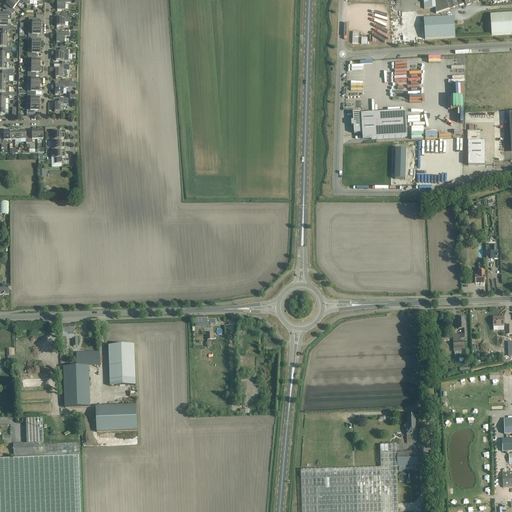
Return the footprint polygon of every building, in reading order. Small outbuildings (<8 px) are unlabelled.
[(12,10),(16,5),(10,0),(8,0),(9,0),(8,0),(7,0),(6,3),(5,4),(5,5),(5,4),(9,8),(7,10),(13,15),(15,12),(12,10)] [(60,0),(61,2),(56,1),(56,2),(57,2),(57,10),(62,10),(65,10),(65,3),(71,3),(70,0),(60,0)] [(423,0),(424,9),(435,8),(435,14),(449,9),(445,0),(423,0)] [(456,0),(445,0),(449,9),(465,4),(465,6),(477,2),(475,0),(457,0),(456,0)] [(0,20),(7,21),(11,21),(11,16),(11,14),(13,15),(7,10),(6,11),(4,11),(3,14),(0,13),(0,20)] [(70,14),(60,14),(55,14),(61,14),(60,19),(56,18),(56,19),(56,27),(57,27),(65,27),(65,20),(70,20),(70,14)] [(511,14),(491,15),(492,36),(511,34),(511,14)] [(455,38),(454,17),(424,19),(425,40),(455,38)] [(32,22),(32,29),(41,29),(41,27),(41,24),(41,22),(36,22),(36,19),(31,19),(28,19),(28,22),(32,22)] [(3,30),(6,30),(10,30),(14,30),(14,28),(13,27),(11,27),(11,25),(7,24),(7,21),(0,20),(0,26),(3,27),(3,30)] [(28,33),(28,38),(35,38),(35,35),(40,35),(41,36),(41,34),(41,30),(41,29),(32,29),(32,32),(28,33)] [(56,44),(60,44),(60,48),(64,48),(64,44),(65,44),(64,44),(64,37),(70,37),(70,31),(60,31),(55,31),(60,31),(60,36),(56,35),(56,36),(56,44)] [(30,44),(31,44),(31,48),(40,48),(40,46),(41,46),(41,43),(40,43),(40,41),(35,41),(35,38),(28,38),(28,41),(28,43),(30,44)] [(0,48),(2,48),(2,51),(10,51),(10,48),(10,43),(6,43),(0,42),(0,48)] [(40,49),(40,48),(31,48),(31,54),(28,54),(28,57),(35,57),(35,54),(40,54),(40,55),(40,53),(41,53),(41,49),(40,49)] [(61,61),(64,61),(68,61),(68,51),(66,51),(66,48),(64,48),(60,48),(54,48),(60,48),(60,53),(55,52),(55,53),(56,53),(56,61),(61,61)] [(9,55),(10,51),(2,51),(2,54),(0,54),(0,59),(6,60),(6,55),(9,55)] [(35,57),(28,57),(28,62),(31,63),(31,67),(40,67),(40,65),(40,62),(40,60),(35,60),(35,57)] [(6,70),(6,65),(0,65),(0,70),(2,71),(2,74),(13,74),(13,71),(9,70),(6,70)] [(69,65),(59,65),(54,65),(59,65),(59,69),(55,69),(55,70),(55,78),(66,78),(67,71),(69,71),(69,65)] [(25,76),(27,76),(34,76),(34,73),(39,73),(39,74),(40,74),(40,72),(40,68),(40,67),(31,67),(31,73),(27,73),(27,74),(25,74),(25,76)] [(13,77),(13,74),(2,74),(2,77),(0,76),(0,82),(6,82),(9,82),(9,77),(13,77)] [(30,79),(30,86),(39,86),(39,84),(40,84),(40,81),(40,79),(39,79),(34,79),(34,76),(27,76),(27,79),(30,79)] [(63,88),(69,88),(74,89),(75,83),(69,82),(59,82),(54,82),(53,82),(59,82),(59,87),(54,86),(54,87),(55,87),(55,95),(64,95),(63,95),(63,88)] [(39,87),(39,86),(30,86),(30,92),(27,92),(27,95),(34,95),(34,92),(39,92),(39,93),(39,91),(40,91),(40,87),(39,87)] [(0,93),(1,93),(1,96),(11,96),(11,93),(9,93),(9,88),(5,88),(0,87),(0,93)] [(27,102),(27,105),(30,105),(39,105),(39,104),(40,104),(40,100),(39,100),(39,98),(34,98),(34,95),(27,95),(27,98),(30,99),(30,102),(27,102)] [(0,104),(5,105),(5,100),(8,100),(8,99),(9,97),(11,97),(11,96),(1,96),(1,99),(0,99),(0,104)] [(60,99),(58,99),(53,99),(59,99),(59,104),(54,103),(54,104),(55,104),(54,112),(55,112),(64,112),(65,111),(66,109),(64,108),(63,108),(63,105),(68,105),(68,99),(63,99),(60,99)] [(39,106),(39,105),(30,105),(30,111),(26,111),(26,114),(34,114),(34,111),(39,111),(39,112),(39,110),(39,106)] [(465,133),(465,116),(465,110),(454,110),(454,116),(460,116),(460,128),(455,128),(455,133),(465,133)] [(361,113),(353,113),(353,121),(351,122),(352,126),(354,126),(354,134),(362,134),(362,136),(371,135),(371,140),(407,137),(406,112),(361,115),(361,113)] [(444,139),(457,138),(456,133),(443,134),(442,122),(434,122),(434,129),(426,130),(426,137),(430,137),(430,140),(444,139)] [(54,140),(60,140),(64,140),(64,135),(61,135),(60,133),(60,130),(52,131),(52,134),(54,134),(54,140)] [(29,143),(28,136),(26,136),(25,132),(24,132),(24,131),(20,131),(20,132),(20,140),(25,140),(25,144),(26,144),(26,146),(29,146),(29,143)] [(28,136),(29,143),(32,143),(32,140),(37,140),(37,131),(36,131),(32,131),(31,131),(31,136),(28,136)] [(1,137),(1,144),(4,144),(4,141),(9,141),(9,132),(8,132),(4,132),(3,132),(4,137),(1,137)] [(60,143),(60,140),(54,140),(52,140),(52,143),(54,143),(54,149),(54,150),(60,149),(64,149),(64,144),(61,144),(61,143),(60,143)] [(485,142),(468,142),(468,166),(485,166),(485,142)] [(406,148),(396,147),(395,178),(405,178),(406,148)] [(61,152),(60,152),(60,149),(54,150),(54,149),(51,149),(52,156),(54,156),(55,159),(55,164),(62,164),(61,159),(64,159),(64,154),(61,154),(61,152)] [(0,202),(0,215),(9,215),(9,203),(0,202)] [(475,276),(475,279),(475,284),(485,284),(485,280),(486,280),(486,276),(484,276),(484,271),(480,271),(480,276),(475,276)] [(0,295),(8,295),(8,286),(2,286),(2,284),(0,283),(0,295)] [(201,323),(202,323),(205,323),(205,325),(207,325),(207,317),(196,317),(196,323),(196,327),(201,327),(201,323)] [(493,318),(494,331),(498,331),(498,328),(504,327),(504,317),(493,318)] [(458,329),(462,329),(463,335),(460,335),(460,339),(467,339),(466,322),(464,322),(464,318),(458,319),(458,329)] [(75,325),(62,326),(63,333),(67,333),(67,335),(73,334),(73,332),(75,332),(75,325)] [(60,355),(60,364),(72,364),(72,360),(70,360),(70,357),(69,357),(69,359),(63,360),(62,355),(65,354),(68,354),(68,349),(67,350),(66,338),(61,338),(61,333),(60,333),(61,355),(60,355)] [(464,352),(463,341),(453,341),(453,352),(464,352)] [(109,346),(110,387),(136,386),(134,346),(109,346)] [(76,365),(99,365),(100,351),(77,351),(76,365)] [(90,407),(89,367),(77,367),(64,368),(65,408),(90,407)] [(21,385),(50,385),(50,378),(38,379),(38,382),(34,382),(34,379),(32,379),(32,374),(20,374),(21,385)] [(137,431),(136,406),(96,407),(97,432),(137,431)] [(406,424),(407,432),(407,443),(417,443),(417,428),(413,428),(413,424),(417,424),(416,420),(416,415),(410,416),(407,416),(407,424),(406,424)] [(44,443),(43,419),(26,420),(27,444),(43,443),(44,443)] [(136,444),(136,435),(117,435),(118,444),(136,444)] [(511,439),(501,440),(501,453),(511,452),(511,439)] [(43,443),(27,444),(13,445),(14,458),(44,457),(43,445),(43,443)] [(79,456),(78,443),(43,445),(44,457),(79,456)] [(397,467),(396,452),(396,445),(380,445),(381,468),(397,468),(397,467)] [(417,452),(403,452),(396,452),(397,467),(418,467),(417,452)] [(503,488),(511,487),(511,453),(509,453),(509,463),(511,463),(511,472),(502,473),(503,488)] [(14,458),(0,459),(0,511),(81,511),(79,456),(44,457),(14,458)] [(302,511),(398,511),(397,468),(381,468),(301,471),(302,511)] [(407,475),(406,474),(405,474),(405,473),(404,473),(403,473),(402,473),(401,473),(400,474),(399,474),(399,475),(399,476),(398,477),(398,478),(399,479),(399,480),(400,481),(401,482),(402,482),(403,482),(404,482),(405,482),(405,481),(406,481),(407,480),(407,479),(407,478),(407,477),(407,476),(407,475)]
